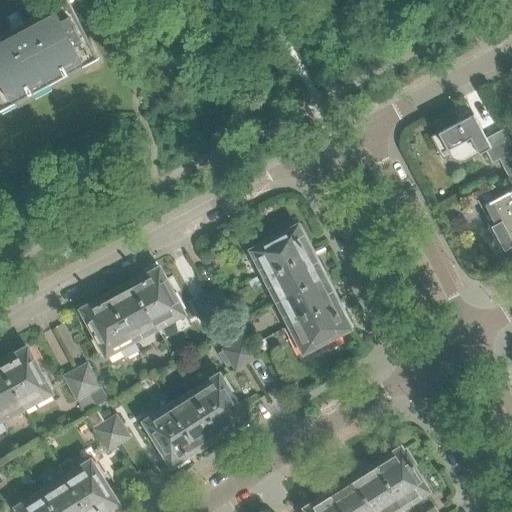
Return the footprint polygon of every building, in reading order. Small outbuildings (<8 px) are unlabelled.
[(99,58),(67,0),(18,26),(49,84),(99,58)] [(49,84),(18,26),(0,36),(0,109),(0,110),(49,84)] [(466,160),(486,149),(493,162),(498,160),(511,185),(511,184),(511,143),(504,129),(487,139),(474,114),(431,137),(440,154),(448,150),(451,154),(451,155),(454,158),(457,160),(462,161),(466,160)] [(497,187),(475,197),(488,222),(493,219),(499,230),(503,228),(511,242),(511,241),(511,187),(500,194),(497,187)] [(310,254),(306,245),(305,243),(309,241),(302,227),(298,229),(297,227),(295,228),(271,241),(269,237),(254,245),(255,249),(253,250),(266,277),(310,254)] [(322,278),(321,275),(321,273),(324,272),(317,258),(314,260),(313,258),(310,254),(266,277),(279,301),(322,278)] [(185,308),(177,293),(173,295),(160,271),(161,271),(160,269),(157,270),(155,267),(141,274),(143,278),(142,279),(133,284),(156,328),(183,313),(181,310),(185,308)] [(258,282),(256,278),(247,282),(249,286),(258,282)] [(334,301),(333,297),(332,296),(336,294),(329,280),(325,282),(324,281),(322,278),(279,301),(290,323),(334,301)] [(156,328),(133,284),(130,285),(129,286),(127,282),(113,290),(115,293),(114,294),(109,297),(133,340),(156,328)] [(252,291),(260,286),(258,282),(249,286),(252,291)] [(230,312),(223,298),(219,290),(207,296),(218,318),(230,312)] [(218,318),(207,296),(196,302),(202,314),(197,316),(202,327),(218,318)] [(133,340),(109,297),(100,302),(100,301),(99,302),(97,298),(83,306),(85,309),(83,310),(97,336),(93,338),(101,354),(105,352),(106,354),(133,340)] [(349,329),(348,326),(351,324),(344,311),(341,312),(340,311),(334,301),(290,323),(304,351),(307,349),(309,353),(324,345),(322,342),(347,329),(347,330),(349,329)] [(258,357),(252,347),(245,336),(233,343),(246,364),(258,357)] [(246,364),(233,343),(223,350),(235,370),(246,364)] [(53,389),(45,374),(44,373),(41,375),(28,351),(28,350),(27,349),(25,350),(23,347),(9,354),(11,358),(10,358),(10,359),(2,363),(24,407),(50,393),(49,391),(53,389)] [(24,407),(2,363),(0,364),(0,418),(1,420),(24,407)] [(108,403),(88,364),(76,371),(83,384),(94,405),(96,409),(108,403)] [(94,405),(83,384),(76,371),(65,377),(78,401),(81,399),(86,409),(94,405)] [(244,417),(230,394),(233,391),(224,377),(221,379),(219,376),(193,392),(220,434),(229,429),(230,428),(232,432),(245,423),(243,420),(246,418),(245,417),(244,417)] [(220,434),(193,392),(170,407),(196,448),(199,446),(200,447),(201,446),(203,450),(217,442),(214,438),(216,437),(215,437),(220,434)] [(196,448),(170,407),(146,423),(147,425),(144,427),(153,442),(156,440),(171,463),(170,464),(171,465),(174,464),(176,467),(189,459),(187,455),(188,455),(188,453),(196,448)] [(132,438),(117,414),(113,417),(110,413),(103,418),(105,421),(120,446),(132,438)] [(120,446),(105,421),(93,429),(108,453),(120,446)] [(429,487),(421,476),(419,477),(414,469),(416,468),(414,466),(416,465),(406,449),(403,451),(402,450),(401,450),(399,447),(387,455),(389,458),(388,458),(388,459),(377,466),(404,507),(403,508),(429,492),(427,489),(429,487)] [(116,502),(102,479),(105,477),(96,462),(92,464),(91,462),(66,478),(86,511),(112,511),(118,509),(116,505),(118,504),(117,502),(116,502)] [(404,507),(377,466),(377,465),(375,466),(373,463),(359,472),(361,475),(360,476),(354,480),(374,511),(396,511),(403,508),(404,507)] [(374,511),(354,480),(353,480),(351,477),(337,486),(339,489),(338,490),(331,495),(342,511),(374,511)] [(86,511),(66,478),(41,494),(51,511),(86,511)] [(51,511),(41,494),(17,508),(19,511),(17,511),(51,511)] [(342,511),(331,495),(320,502),(320,501),(319,502),(317,499),(305,506),(307,510),(306,510),(307,511),(306,511),(342,511)]
